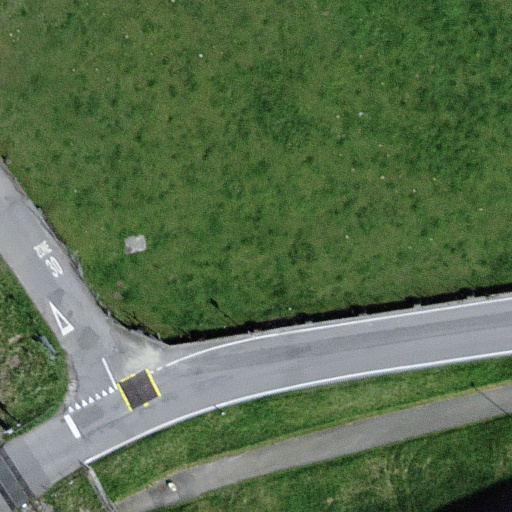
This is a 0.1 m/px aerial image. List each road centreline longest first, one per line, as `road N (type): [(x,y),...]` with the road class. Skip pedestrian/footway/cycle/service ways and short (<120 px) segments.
road 1 (tertiary): [(139,406),(224,370),(511,327)]
road 2 (unclassified): [(0,199),(139,406)]
road 3 (tertiary): [(0,484),(139,406)]
